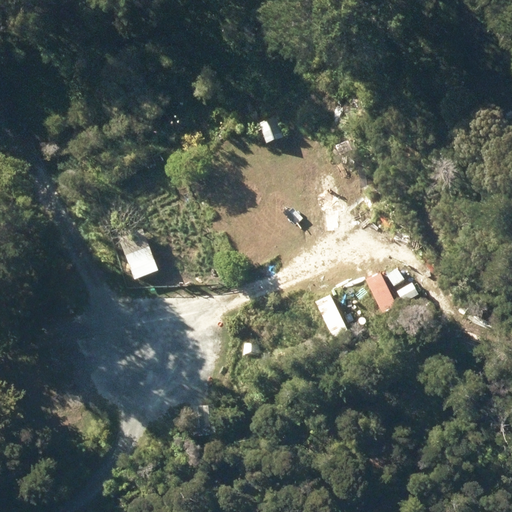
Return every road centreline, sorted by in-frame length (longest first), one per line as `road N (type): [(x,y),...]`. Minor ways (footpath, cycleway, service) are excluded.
road 1 (track): [(0,335),(95,316),(133,341),(143,387),(134,428),(46,511)]
road 2 (track): [(511,339),(475,334),(395,261),(345,250)]
